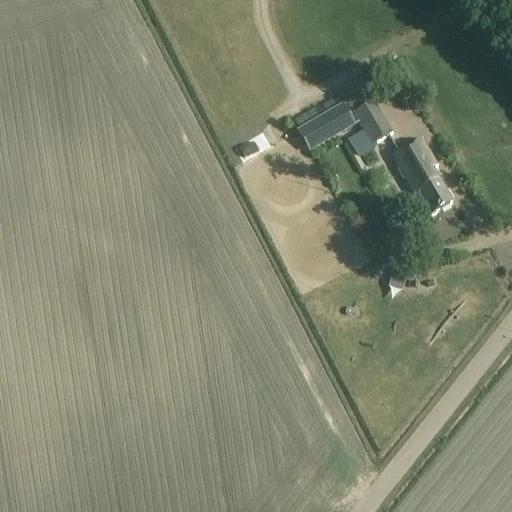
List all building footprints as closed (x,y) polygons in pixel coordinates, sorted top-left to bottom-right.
[(391,69),(370,81),(375,89),(396,77),(391,69)] [(353,115),(372,103),(367,96),(349,107),(353,115)] [(360,161),(376,151),(375,148),(394,136),(375,104),(353,118),(363,134),(349,143),(360,161)] [(310,150),(353,125),(343,109),(301,134),(310,150)] [(427,221),(453,206),(433,172),(440,168),(424,141),(392,160),(427,221)] [(407,284),(393,279),(389,292),(402,296),(407,284)]
